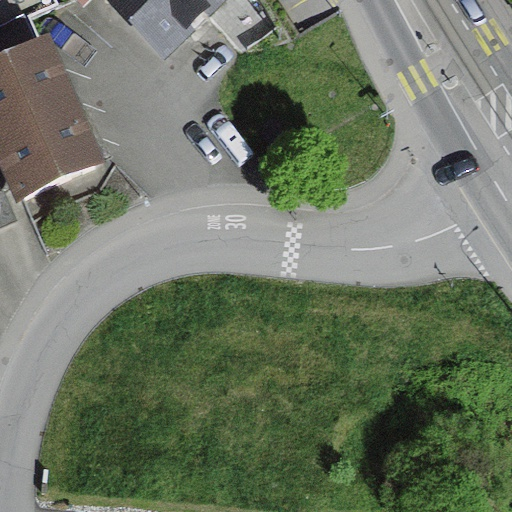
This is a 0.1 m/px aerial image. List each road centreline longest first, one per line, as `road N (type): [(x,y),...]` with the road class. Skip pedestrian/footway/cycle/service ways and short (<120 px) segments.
road 1 (residential): [(511,169),(446,229),(376,252),(201,241),(129,260),(77,298),(35,359),(9,448)]
road 2 (secondary): [(428,0),(511,169)]
